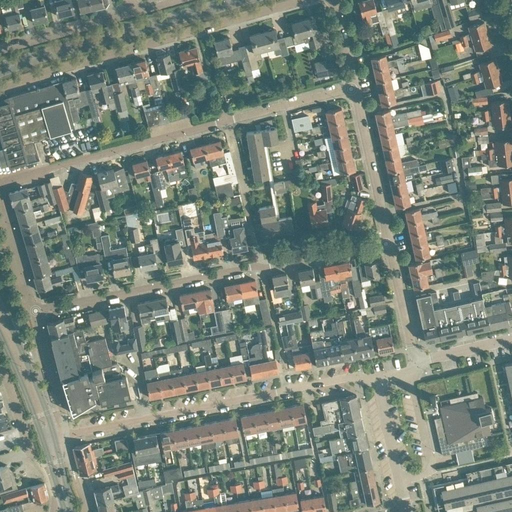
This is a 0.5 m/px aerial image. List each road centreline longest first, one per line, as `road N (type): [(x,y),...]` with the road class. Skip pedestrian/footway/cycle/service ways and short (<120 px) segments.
road 1 (residential): [(32,310),(387,238)]
road 2 (residential): [(0,87),(307,0)]
road 3 (residential): [(65,434),(358,375),(377,380)]
road 4 (residential): [(0,183),(227,120)]
road 5 (tertiary): [(51,53),(240,0)]
road 6 (residential): [(387,238),(352,85)]
road 7 (secondary): [(54,437),(0,303)]
road 8 (residential): [(132,11),(0,50)]
road 9 (residential): [(227,120),(352,85)]
road 10 (residential): [(65,434),(32,310)]
road 11 (residential): [(398,477),(428,467),(407,374)]
road 12 (residential): [(416,360),(387,238)]
